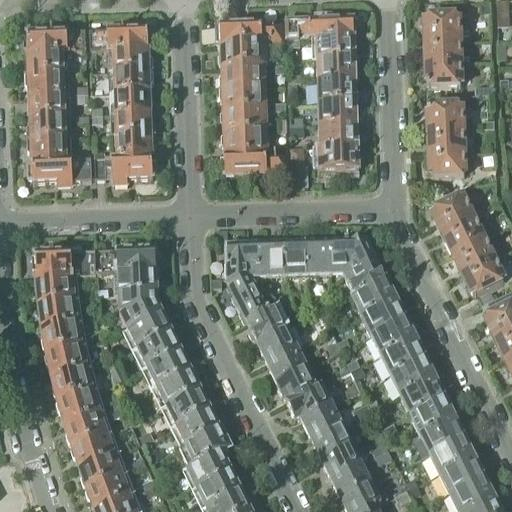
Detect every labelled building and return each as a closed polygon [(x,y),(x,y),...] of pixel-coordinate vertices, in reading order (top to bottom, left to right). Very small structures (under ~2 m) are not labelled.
[(509,19),(496,20),(497,33),(509,33),(509,19)] [(299,46),(316,45),(316,44),(353,43),(353,41),(356,41),(355,30),(353,30),(353,26),(351,26),(351,28),(337,28),(337,24),(321,25),(321,29),(298,29),(298,25),(286,26),(287,46),(299,46)] [(424,39),(424,48),(459,47),(459,46),(460,46),(460,40),(459,40),(458,24),(425,25),(425,39),(424,39)] [(220,51),(222,52),(262,51),(267,51),(275,50),(283,50),(282,30),(271,30),(271,35),(262,35),(261,27),(245,27),(246,31),(219,32),(219,34),(215,34),(216,49),(220,49),(220,51)] [(107,36),(89,37),(89,57),(96,57),(101,57),(148,55),(148,51),(152,51),(151,39),(148,39),(147,35),(122,35),(122,31),(107,32),(107,36)] [(28,60),(68,59),(68,57),(74,57),(75,58),(85,58),(85,37),(67,37),(67,33),(52,34),(52,38),(27,39),(27,43),(23,43),(23,55),(27,55),(27,60),(28,60)] [(316,44),(316,45),(317,67),(354,66),(354,64),(356,63),(358,61),(358,53),(356,52),(353,52),(353,43),(316,44)] [(426,58),(426,72),(460,71),(459,55),(460,55),(460,50),(459,50),(459,47),(424,48),(425,58),(426,58)] [(267,51),(262,51),(222,52),(222,60),(218,62),(219,70),(223,72),(223,74),(262,72),(267,72),(267,51)] [(148,55),(101,57),(101,58),(108,58),(108,65),(112,65),(113,78),(153,77),(153,65),(151,64),(148,64),(148,56),(148,55)] [(24,69),(24,81),(64,80),(64,67),(68,67),(68,59),(28,60),(28,67),(25,67),(24,69)] [(204,64),(204,73),(213,72),(213,64),(204,64)] [(317,67),(317,88),(355,88),(355,77),(357,76),(357,68),(354,67),(354,66),(317,67)] [(283,71),(275,71),(275,79),(283,79),(283,71)] [(460,71),(426,72),(427,93),(461,92),(460,71)] [(219,84),(220,97),(263,95),(262,72),(223,74),(223,82),(221,82),(219,84)] [(109,78),(109,100),(149,99),(149,90),(152,90),(153,88),(153,77),(113,78),(109,78)] [(29,94),(29,103),(69,102),(69,93),(65,93),(64,80),(24,81),(25,92),(26,94),(29,94)] [(287,81),(287,89),(300,89),(302,89),(301,80),(287,81)] [(499,86),(500,96),(508,96),(508,85),(499,86)] [(317,88),(318,110),(356,109),(355,107),(358,106),(358,97),(355,96),(355,88),(317,88)] [(296,89),(287,89),(288,101),(296,101),(296,97),(296,89)] [(87,92),(77,93),(77,101),(88,101),(87,92)] [(492,94),(474,94),(475,102),(492,101),(492,94)] [(224,119),(264,118),(263,95),(220,97),(220,107),(222,109),(224,109),(224,119)] [(110,113),(110,122),(150,121),(150,112),(152,109),(152,103),(149,100),(149,99),(109,100),(109,101),(113,100),(114,113),(110,113)] [(88,101),(77,101),(77,109),(88,108),(88,101)] [(30,123),(30,125),(70,124),(70,122),(66,122),(66,110),(70,110),(69,102),(29,103),(30,111),(27,113),(27,121),(30,123)] [(318,110),(318,131),(356,130),(356,121),(359,119),(359,111),(356,111),(356,109),(318,110)] [(428,115),(428,136),(462,135),(462,133),(463,133),(463,127),(462,127),(461,114),(428,115)] [(225,131),(225,141),(265,139),(264,118),(224,119),(220,121),(221,129),(225,131)] [(114,130),(115,143),(155,142),(155,130),(153,128),(150,129),(150,121),(110,122),(110,130),(114,130)] [(28,133),(26,135),(26,147),(67,145),(70,145),(70,124),(30,125),(30,132),(28,133)] [(289,125),(289,133),(301,133),(301,124),(289,125)] [(275,125),(276,138),(286,138),(285,125),(275,125)] [(318,131),(318,154),(357,153),(357,151),(360,149),(360,141),(357,140),(356,130),(318,131)] [(301,133),(289,133),(289,142),(301,141),(301,133)] [(428,150),(428,160),(463,159),(462,135),(428,136),(429,150),(428,150)] [(224,162),(224,164),(266,162),(266,160),(265,139),(225,141),(221,144),(222,152),(226,154),(226,162),(224,162)] [(111,157),(112,165),(152,163),(151,155),(154,155),(156,153),(155,142),(115,143),(115,157),(111,157)] [(67,145),(26,147),(27,158),(29,159),(31,159),(32,168),(71,167),(70,158),(67,158),(67,145)] [(357,153),(318,154),(318,155),(313,155),(313,166),(316,165),(317,178),(346,177),(346,181),(358,181),(357,153)] [(303,177),(302,155),(290,156),(292,197),(307,197),(306,177),(303,177)] [(266,162),(224,164),(220,164),(221,180),(225,180),(225,181),(249,181),(249,186),(267,185),(267,176),(276,176),(277,184),(288,184),(286,159),(274,160),(266,160),(266,162)] [(463,159),(428,160),(429,169),(430,169),(430,183),(464,182),(463,159)] [(112,165),(105,165),(94,166),(95,186),(106,186),(105,174),(112,174),(113,189),(127,189),(127,185),(153,184),(153,180),(157,180),(156,168),(152,168),(152,163),(112,165)] [(71,167),(32,168),(31,168),(31,172),(27,172),(28,184),(32,184),(32,188),(58,188),(58,192),(72,191),(72,187),(91,186),(91,165),(90,166),(78,166),(71,167)] [(158,192),(158,196),(161,198),(164,198),(167,195),(167,192),(164,190),(160,190),(158,192)] [(425,202),(438,199),(436,190),(423,192),(425,202)] [(437,232),(441,240),(472,224),(468,217),(462,204),(432,219),(438,232),(437,232)] [(446,248),(452,260),(482,245),(476,233),(477,232),(474,227),(473,227),(472,224),(441,240),(445,249),(446,248)] [(168,240),(158,241),(158,252),(169,251),(168,240)] [(457,273),(461,281),(492,265),(491,263),(492,263),(490,258),(489,258),(482,245),(452,260),(458,272),(457,273)] [(343,281),(344,283),(376,267),(372,260),(374,259),(370,249),(367,251),(366,248),(344,249),(344,246),(330,247),(331,282),(343,281)] [(309,283),(331,282),(330,247),(315,247),(315,250),(308,251),(309,283)] [(259,285),(286,284),(285,248),(269,249),(269,252),(258,252),(259,285)] [(286,284),(309,283),(308,251),(298,251),(298,248),(285,248),(286,284)] [(250,285),(259,285),(258,252),(246,253),(245,250),(233,250),(234,253),(227,254),(228,272),(224,272),(225,283),(228,283),(228,286),(245,286),(250,291),(253,291),(250,285)] [(95,281),(113,280),(116,280),(156,278),(156,277),(159,277),(158,262),(155,262),(155,260),(151,256),(133,257),(133,253),(119,254),(119,257),(94,258),(95,281)] [(96,283),(95,281),(94,258),(68,259),(67,257),(55,257),(55,260),(35,261),(35,263),(33,266),(33,273),(36,276),(37,287),(73,284),(83,283),(83,284),(96,283)] [(492,265),(461,281),(466,290),(467,289),(473,302),(503,287),(492,265)] [(344,283),(353,302),(384,287),(384,285),(386,284),(381,273),(379,274),(376,267),(344,283)] [(117,282),(118,303),(157,301),(156,290),(159,288),(159,281),(156,280),(156,278),(116,280),(113,280),(113,282),(117,282)] [(75,297),(73,284),(37,287),(38,296),(35,299),(36,306),(39,310),(76,306),(75,297)] [(267,319),(253,291),(250,291),(245,286),(228,286),(228,291),(234,303),(231,304),(243,327),(245,326),(246,329),(267,319)] [(351,303),(361,324),(395,307),(391,298),(391,291),(384,287),(353,302),(351,303)] [(108,294),(96,295),(97,302),(109,302),(108,294)] [(490,338),(494,347),(511,337),(511,297),(486,311),(492,322),(485,325),(491,338),(490,338)] [(118,320),(127,338),(162,321),(157,311),(160,309),(160,302),(157,301),(118,303),(118,320)] [(278,313),(278,314),(279,314),(292,312),(290,303),(276,306),(277,307),(278,313)] [(322,303),(316,309),(322,319),(331,315),(322,303)] [(77,313),(76,306),(39,310),(37,313),(38,322),(41,324),(43,335),(79,329),(77,313)] [(361,324),(370,343),(405,326),(404,325),(404,319),(399,315),(395,307),(361,324)] [(278,314),(267,319),(246,329),(250,337),(248,338),(254,349),(256,348),(257,350),(289,335),(279,314),(278,314)] [(127,338),(137,357),(171,340),(166,330),(169,327),(165,321),(162,321),(127,338)] [(326,328),(327,329),(331,338),(341,332),(337,323),(333,325),(326,328)] [(370,343),(380,363),(415,346),(410,337),(411,331),(405,328),(405,326),(370,343)] [(80,337),(79,329),(43,335),(44,345),(42,349),(43,355),(47,358),(83,351),(80,337)] [(321,343),(324,342),(331,338),(327,329),(317,334),(321,343)] [(289,335),(257,350),(267,370),(265,371),(265,372),(297,355),(304,351),(295,332),(289,335)] [(101,340),(103,349),(113,345),(108,337),(101,340)] [(499,355),(506,367),(511,364),(511,337),(494,347),(498,355),(499,355)] [(324,342),(334,362),(341,359),(331,338),(324,342)] [(137,357),(146,377),(181,360),(176,350),(178,347),(175,340),(171,340),(137,357)] [(380,363),(390,383),(424,366),(423,364),(424,358),(419,355),(415,346),(380,363)] [(87,366),(83,351),(47,358),(44,362),(46,371),(50,373),(52,383),(89,374),(87,366)] [(307,375),(297,355),(265,372),(267,371),(276,390),(276,391),(277,390),(307,375)] [(121,356),(115,359),(118,365),(124,362),(121,356)] [(115,359),(107,363),(109,370),(118,365),(115,359)] [(146,377),(156,396),(191,379),(186,369),(188,366),(185,360),(181,360),(146,377)] [(346,369),(350,377),(351,378),(359,374),(354,364),(346,369)] [(390,383),(400,403),(434,386),(430,377),(430,371),(425,367),(424,366),(390,383)] [(91,384),(89,374),(52,383),(55,393),(52,397),(54,404),(58,407),(95,396),(91,384)] [(359,374),(351,378),(354,385),(363,381),(359,374)] [(316,394),(307,375),(277,390),(286,409),(284,410),(284,411),(316,394)] [(111,381),(114,392),(125,386),(120,376),(111,381)] [(156,396),(165,415),(200,398),(195,388),(197,386),(194,379),(191,379),(156,396)] [(400,403),(409,422),(444,405),(443,403),(443,398),(438,394),(434,386),(400,403)] [(322,391),(316,394),(284,411),(286,410),(295,427),(300,424),(301,427),(332,411),(322,391)] [(99,411),(95,396),(58,407),(56,411),(58,418),(62,420),(65,430),(101,418),(99,411)] [(165,415),(175,435),(210,417),(205,408),(207,405),(204,398),(201,398),(200,398),(165,415)] [(116,403),(121,413),(130,408),(125,399),(116,403)] [(107,409),(111,417),(120,412),(116,404),(107,409)] [(409,422),(419,442),(454,425),(449,416),(449,410),(444,407),(444,405),(409,422)] [(366,412),(368,418),(378,413),(375,407),(366,412)] [(342,432),(332,411),(301,427),(312,447),(342,432)] [(352,418),(355,425),(366,419),(363,412),(352,418)] [(110,417),(113,426),(124,420),(121,413),(111,417),(110,417)] [(378,413),(368,418),(371,424),(381,419),(378,413)] [(175,435),(184,453),(219,435),(215,427),(217,424),(213,418),(210,417),(175,435)] [(103,424),(101,418),(65,430),(68,440),(66,444),(68,450),(73,453),(109,441),(103,424)] [(126,424),(130,432),(140,427),(136,419),(126,424)] [(366,419),(355,425),(358,432),(369,426),(366,419)] [(419,442),(428,461),(463,445),(462,443),(463,437),(458,434),(454,425),(419,442)] [(402,450),(393,430),(380,437),(390,456),(402,450)] [(352,451),(342,432),(312,447),(321,466),(352,451)] [(179,456),(189,475),(223,458),(224,459),(229,456),(225,447),(227,444),(224,438),(220,438),(219,435),(184,453),(179,456)] [(117,462),(109,441),(73,453),(71,457),(73,464),(77,466),(80,474),(117,462)] [(435,474),(439,481),(439,482),(440,481),(473,464),(469,455),(469,450),(464,446),(463,445),(428,461),(435,474)] [(135,447),(127,450),(129,456),(137,453),(135,447)] [(371,456),(374,464),(387,457),(383,450),(371,456)] [(361,471),(352,451),(321,466),(331,486),(361,471)] [(148,459),(152,467),(162,462),(158,454),(148,459)] [(387,457),(374,464),(378,471),(391,464),(387,457)] [(186,477),(196,496),(230,479),(226,470),(228,468),(224,459),(223,458),(189,475),(186,477)] [(121,474),(117,462),(80,474),(83,483),(81,487),(83,494),(87,495),(124,482),(121,474)] [(439,482),(449,501),(483,485),(482,482),(482,477),(478,473),(473,464),(439,482)] [(371,490),(361,471),(331,486),(341,506),(371,490)] [(196,496),(204,511),(213,511),(240,499),(236,490),(237,487),(234,481),(231,480),(230,479),(196,496)] [(156,482),(160,491),(165,488),(162,481),(161,480),(156,482)] [(105,511),(131,502),(124,482),(87,495),(86,500),(88,506),(92,508),(93,511),(105,511)] [(406,488),(410,496),(417,492),(413,485),(406,488)] [(449,501),(454,511),(477,511),(493,504),(489,495),(489,489),(484,486),(483,485),(449,501)] [(142,490),(145,497),(155,492),(153,486),(142,490)] [(371,490),(341,506),(343,511),(374,511),(381,509),(388,506),(379,487),(371,490)] [(391,496),(395,503),(399,500),(406,497),(404,490),(391,496)] [(417,492),(410,496),(413,502),(420,498),(417,492)] [(399,500),(395,503),(395,504),(397,503),(399,508),(409,503),(406,497),(399,500)] [(165,502),(169,509),(177,506),(173,498),(165,502)] [(213,511),(249,511),(247,507),(244,507),(240,499),(213,511)] [(133,508),(131,502),(105,511),(143,511),(141,506),(133,508)]
